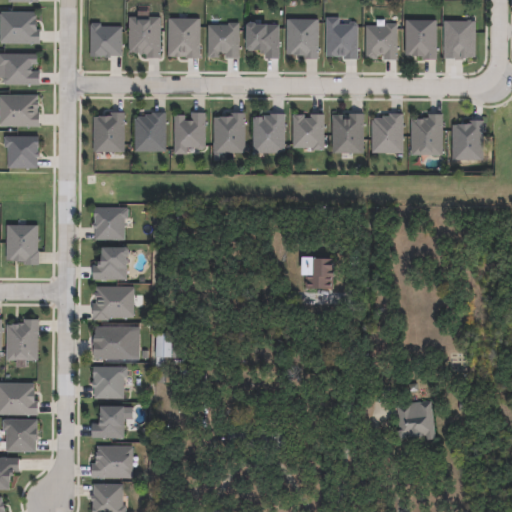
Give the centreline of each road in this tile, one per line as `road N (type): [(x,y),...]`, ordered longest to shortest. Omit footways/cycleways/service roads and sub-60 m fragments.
road 1 (residential): [(68,0),(68,463),(48,505)]
road 2 (residential): [(68,88),(470,92),(498,62),(498,0)]
